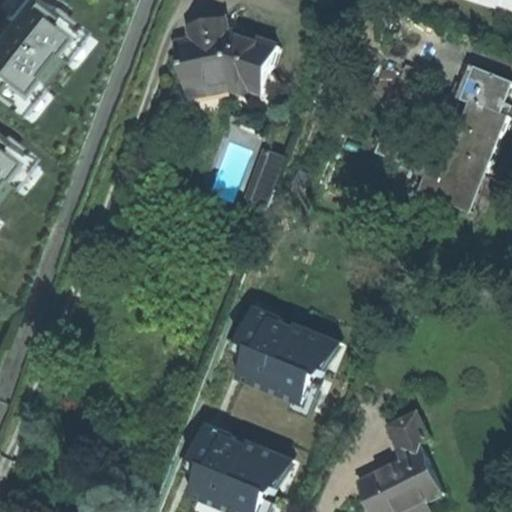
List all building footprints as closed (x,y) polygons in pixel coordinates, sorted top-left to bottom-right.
[(0,98),(12,108),(71,31),(53,17),(58,10),(49,4),(41,4),(36,0),(14,0),(10,7),(14,11),(8,18),(0,29),(0,98)] [(193,27),(195,41),(233,34),(230,20),(193,27)] [(195,41),(181,43),(192,100),(194,99),(192,93),(234,84),(256,92),(267,95),(284,48),(239,33),(233,34),(195,41)] [(402,81),(416,86),(421,74),(407,68),(402,81)] [(466,100),(475,103),(478,95),(507,107),(511,95),(511,82),(479,69),(466,100)] [(397,112),(404,115),(412,94),(416,86),(402,81),(379,71),(367,100),(397,112)] [(254,98),(256,92),(234,84),(192,93),(194,99),(234,92),(254,98)] [(427,100),(412,94),(404,115),(397,112),(395,117),(429,131),(432,123),(419,118),(427,100)] [(511,109),(507,107),(478,95),(475,103),(456,147),(444,142),(442,147),(435,163),(423,194),(475,215),(475,213),(471,211),(489,168),(493,169),(502,148),(511,123),(511,109)] [(423,158),(435,163),(442,147),(425,140),(429,131),(395,117),(379,155),(380,155),(382,151),(420,166),(423,158)] [(0,184),(23,154),(0,136),(0,184)] [(245,212),(251,214),(274,154),(269,152),(245,212)] [(290,160),(274,154),(251,214),(266,220),(290,160)] [(258,309),(243,346),(254,351),(242,380),(309,408),(336,341),(300,326),(298,330),(291,327),(285,324),(287,320),(258,309)] [(372,506),(375,511),(414,511),(431,504),(448,496),(424,446),(433,442),(420,415),(391,429),(404,454),(402,455),(406,465),(363,485),(372,506)] [(238,437),(210,426),(195,463),(205,468),(193,498),(228,511),(265,511),(288,458),(252,443),(250,447),(243,443),(237,441),(238,437)]
